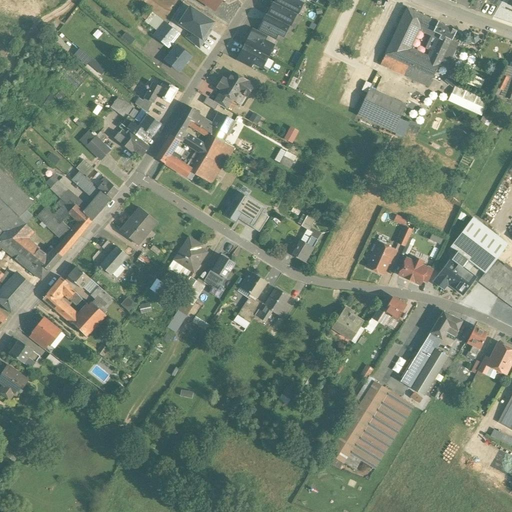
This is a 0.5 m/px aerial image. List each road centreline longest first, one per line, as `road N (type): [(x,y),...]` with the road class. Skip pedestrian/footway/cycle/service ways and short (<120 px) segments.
road 1 (residential): [(137,177),(304,279),(436,302),(511,332)]
road 2 (unclassified): [(0,350),(137,177)]
road 3 (residential): [(251,0),(137,177)]
